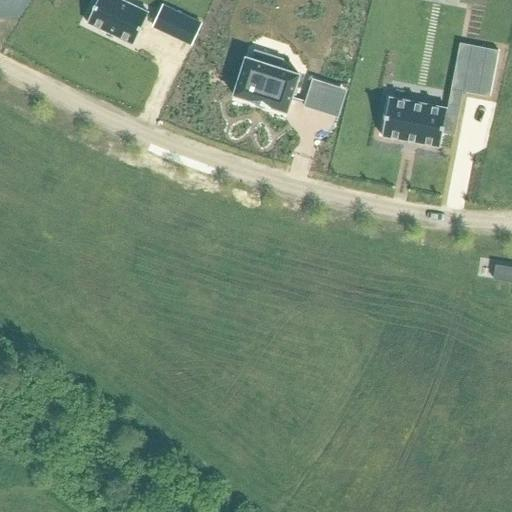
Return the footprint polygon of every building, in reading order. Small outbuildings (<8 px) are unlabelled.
[(120,0),(97,0),(86,23),(133,45),(148,13),(120,0)] [(162,4),(152,24),(169,32),(179,12),(162,4)] [(471,46),(462,92),(489,97),(498,51),(471,46)] [(245,57),(233,96),(287,113),(299,75),(279,68),(281,62),(279,59),(257,52),(254,53),(252,60),(245,57)] [(311,83),(304,106),(337,117),(344,94),(311,83)] [(457,117),(446,115),(447,109),(388,98),(381,136),(439,147),(442,133),(454,135),(457,117)] [(0,238),(9,244),(29,208),(7,195),(0,207),(0,238)] [(70,226),(60,217),(30,248),(96,302),(125,268),(108,254),(115,245),(79,215),(70,226)] [(511,267),(495,265),(493,279),(511,282),(511,267)] [(394,358),(344,323),(315,366),(395,420),(411,397),(381,377),(394,358)]
